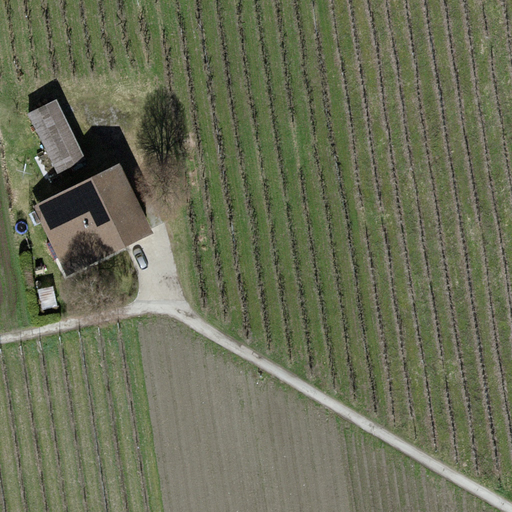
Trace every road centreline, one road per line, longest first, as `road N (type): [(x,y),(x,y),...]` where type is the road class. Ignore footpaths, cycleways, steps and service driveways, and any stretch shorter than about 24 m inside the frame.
road 1 (track): [(501,511),(186,323),(150,314)]
road 2 (track): [(0,339),(150,314)]
